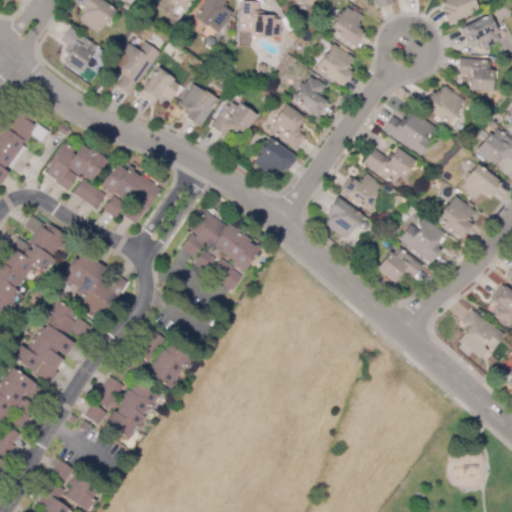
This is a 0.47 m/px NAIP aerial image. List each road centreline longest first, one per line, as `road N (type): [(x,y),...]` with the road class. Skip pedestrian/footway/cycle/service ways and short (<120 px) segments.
road 1 (residential): [(0,43),(70,106),(202,166),(279,222),(511,428)]
road 2 (residential): [(1,511),(150,295),(142,253),(37,202),(0,213)]
road 3 (residential): [(279,222),(391,69)]
road 4 (residential): [(413,20),(388,28),(380,45),(399,73),(424,69),(434,54),(433,37),(413,20)]
road 5 (residential): [(511,225),(400,332)]
